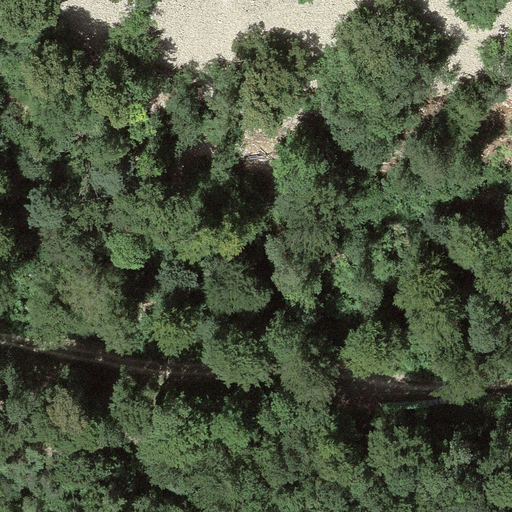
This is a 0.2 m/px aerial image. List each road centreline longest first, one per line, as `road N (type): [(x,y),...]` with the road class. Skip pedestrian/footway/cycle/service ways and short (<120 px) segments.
road 1 (track): [(511,381),(359,390),(46,453),(0,455)]
road 2 (track): [(359,390),(342,373),(198,369),(0,338)]
